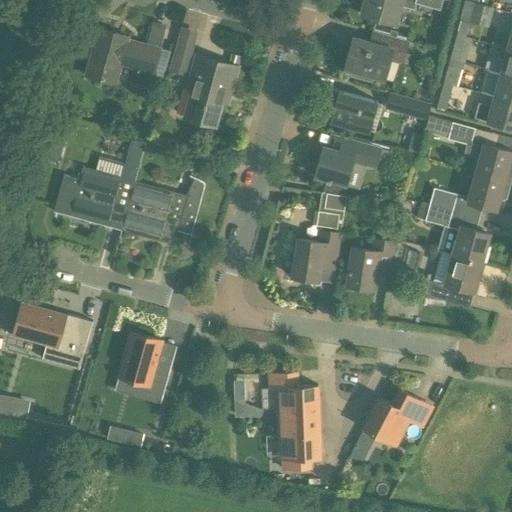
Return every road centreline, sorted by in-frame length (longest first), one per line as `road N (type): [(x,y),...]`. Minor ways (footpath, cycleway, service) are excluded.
road 1 (residential): [(301,28),(220,312)]
road 2 (residential): [(398,342),(351,426),(329,422),(325,330)]
road 3 (residential): [(220,312),(56,264)]
